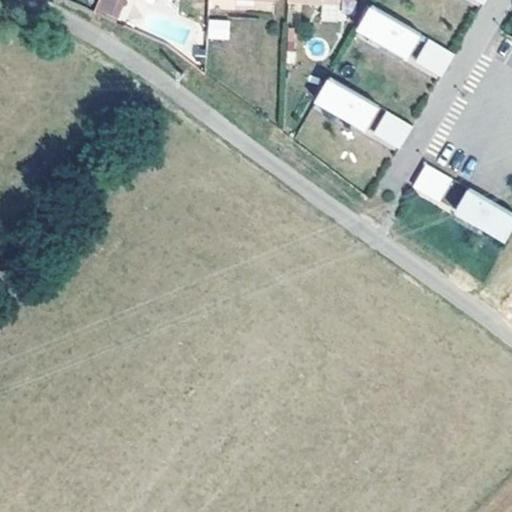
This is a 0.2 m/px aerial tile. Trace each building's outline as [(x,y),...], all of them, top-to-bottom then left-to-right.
[(103,0),(101,8),(121,17),(128,0),(103,0)] [(426,31),(377,3),(365,23),(414,52),(426,31)] [(215,15),(214,30),(234,31),(235,16),(215,15)] [(435,37),(423,59),(449,74),(461,52),(435,37)] [(335,75),(323,96),(372,124),(384,103),(335,75)] [(394,109),(381,131),(407,146),(419,124),(394,109)] [(431,161),(418,183),(444,198),(457,176),(431,161)] [(511,209),(470,184),(456,206),(506,235),(511,223),(511,209)]
